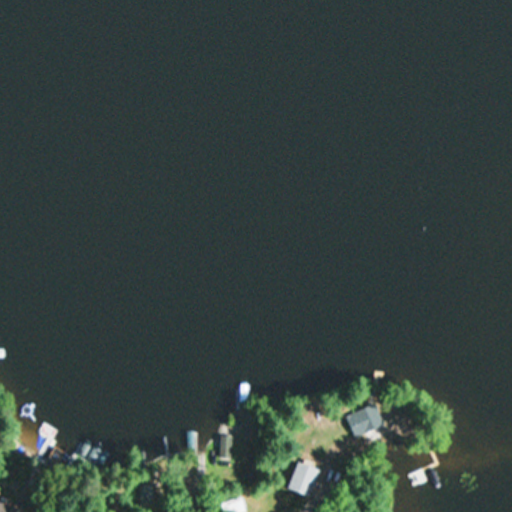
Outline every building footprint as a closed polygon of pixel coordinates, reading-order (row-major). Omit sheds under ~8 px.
[(384,426),(372,403),(345,417),(357,440),(384,426)] [(231,436),(220,436),(220,457),(231,457),(231,436)] [(287,489),(309,497),(319,469),(298,461),(287,489)] [(246,511),(241,497),(222,503),(225,511),(246,511)] [(0,511),(24,511),(25,511),(0,502),(0,511)]
